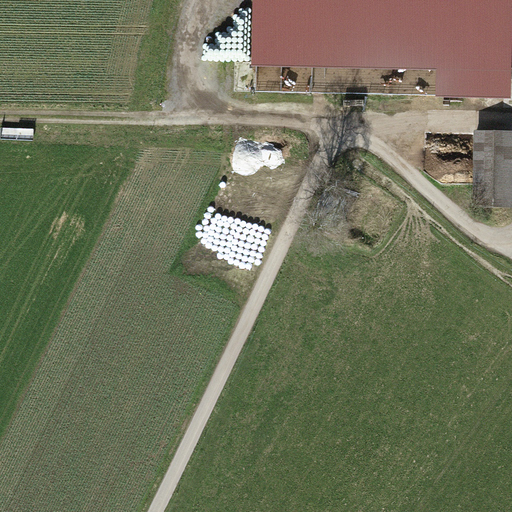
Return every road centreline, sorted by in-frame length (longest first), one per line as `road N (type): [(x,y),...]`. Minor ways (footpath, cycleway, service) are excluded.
road 1 (track): [(168,511),(353,127)]
road 2 (track): [(0,117),(353,127)]
road 3 (track): [(353,127),(465,226),(511,248)]
